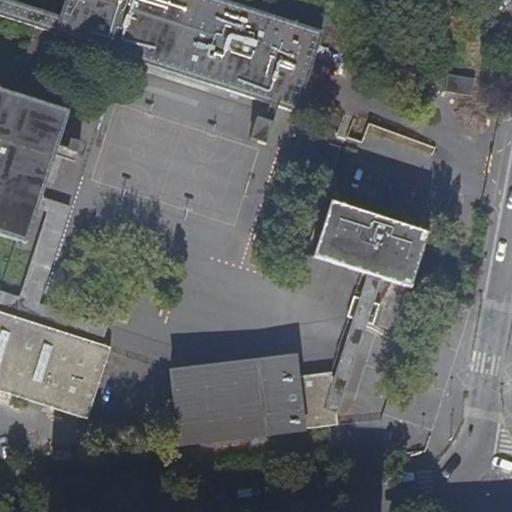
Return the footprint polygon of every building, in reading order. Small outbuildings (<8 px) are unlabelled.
[(53,33),(58,15),(12,0),(0,0),(0,15),(33,26),(13,96),(31,102),(53,33)] [(232,0),(62,0),(58,15),(53,33),(294,107),(321,28),(232,0)] [(470,94),(472,78),(445,74),(443,90),(470,94)] [(67,114),(31,102),(13,96),(0,91),(0,229),(26,238),(37,204),(41,193),(67,114)] [(68,202),(41,193),(37,204),(44,207),(16,293),(0,287),(0,307),(99,339),(104,320),(37,299),(68,202)] [(397,284),(392,220),(328,198),(309,255),(397,284)] [(424,231),(392,220),(397,284),(407,288),(424,231)] [(108,342),(99,339),(0,307),(0,386),(86,414),(108,342)] [(292,350),(169,366),(177,439),(335,419),(328,366),(294,370),(292,350)]
